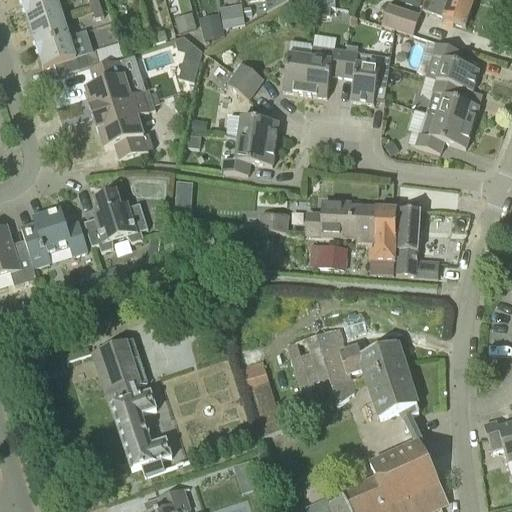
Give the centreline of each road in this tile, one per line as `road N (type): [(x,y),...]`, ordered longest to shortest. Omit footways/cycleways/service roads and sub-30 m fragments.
road 1 (residential): [(296,127),(366,133),(376,168),(502,183)]
road 2 (residential): [(459,410),(472,266),(502,183)]
road 3 (residential): [(0,193),(18,187),(32,160),(0,53)]
